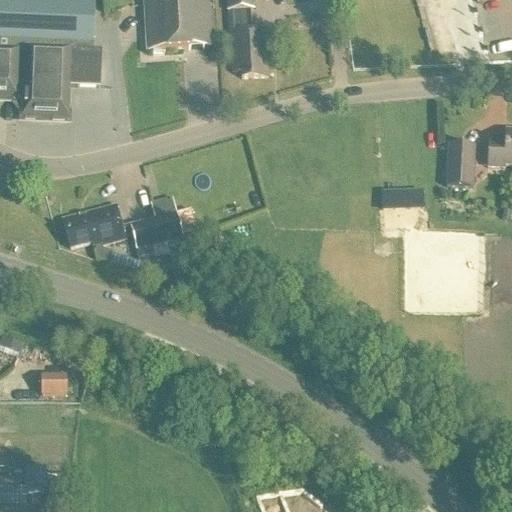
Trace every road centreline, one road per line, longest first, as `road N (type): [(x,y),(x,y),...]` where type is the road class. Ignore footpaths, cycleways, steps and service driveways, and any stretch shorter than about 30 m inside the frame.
road 1 (unclassified): [(0,158),(62,172),(313,102),(511,81)]
road 2 (primary): [(449,511),(337,417),(236,357),(51,284),(0,274)]
